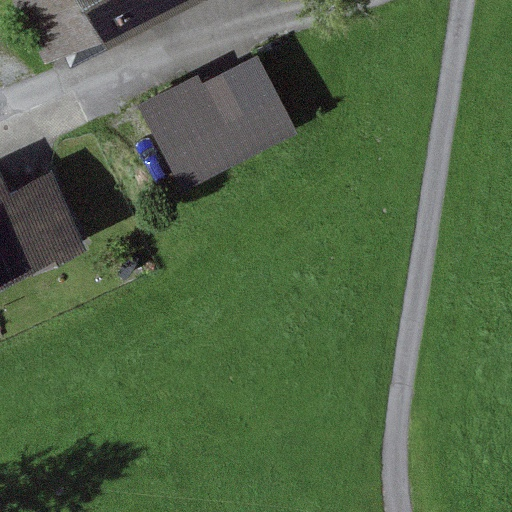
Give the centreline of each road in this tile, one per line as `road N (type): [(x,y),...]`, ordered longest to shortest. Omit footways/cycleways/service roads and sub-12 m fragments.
road 1 (track): [(462,0),(404,382),(397,511)]
road 2 (track): [(349,0),(0,106)]
